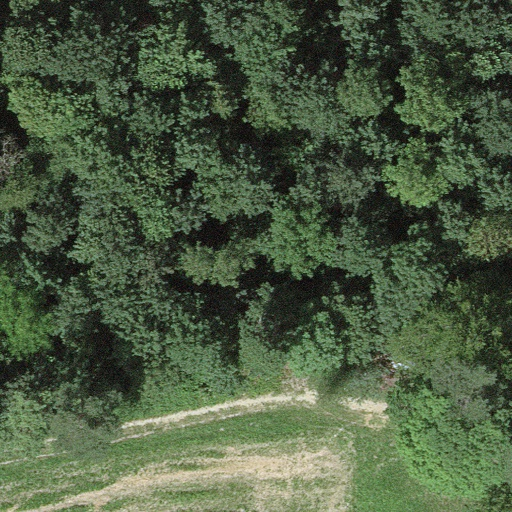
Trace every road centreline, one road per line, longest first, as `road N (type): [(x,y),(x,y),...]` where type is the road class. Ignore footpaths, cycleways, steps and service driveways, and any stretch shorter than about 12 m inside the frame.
road 1 (track): [(511,435),(300,397),(0,449)]
road 2 (track): [(300,397),(319,357),(387,317),(478,288),(511,286)]
